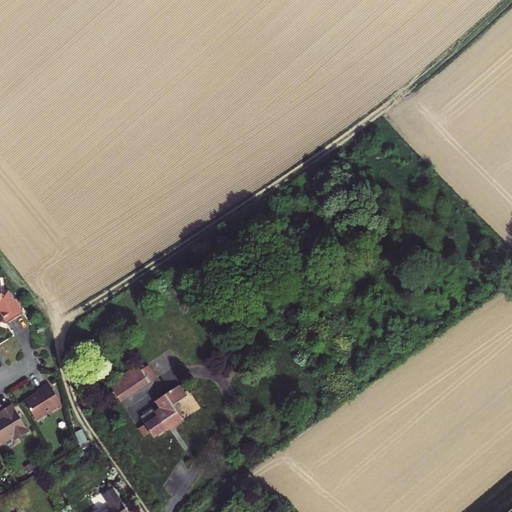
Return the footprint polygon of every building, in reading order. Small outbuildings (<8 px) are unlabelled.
[(0,311),(9,325),(24,316),(20,310),(15,302),(9,292),(3,293),(2,282),(0,282),(0,311)] [(143,371),(140,365),(110,385),(115,392),(119,398),(122,402),(152,383),(143,371)] [(158,378),(150,366),(143,371),(152,383),(158,378)] [(37,419),(62,402),(49,382),(37,390),(38,392),(25,400),(37,419)] [(142,418),(146,424),(140,429),(146,437),(152,433),(155,438),(170,428),(169,426),(173,423),(175,425),(177,426),(184,421),(174,406),(188,397),(180,386),(156,402),(161,409),(156,412),(155,409),(142,418)] [(119,398),(115,392),(109,396),(113,402),(119,398)] [(0,443),(1,445),(15,436),(18,434),(20,437),(30,431),(13,403),(0,411),(3,416),(0,417),(0,443)] [(76,435),(79,446),(85,444),(82,433),(76,435)] [(103,495),(111,507),(104,511),(127,511),(112,489),(103,495)]
